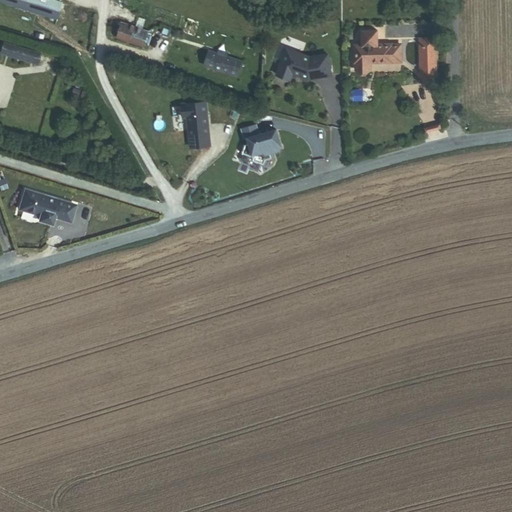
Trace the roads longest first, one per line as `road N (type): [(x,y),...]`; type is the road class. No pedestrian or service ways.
road 1 (tertiary): [(460,142),(0,275)]
road 2 (residential): [(460,142),(453,0)]
